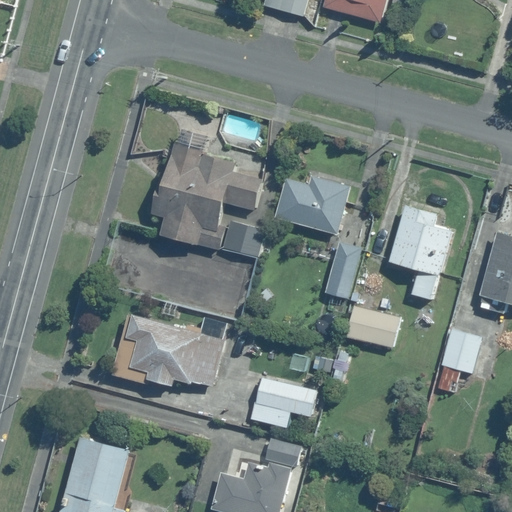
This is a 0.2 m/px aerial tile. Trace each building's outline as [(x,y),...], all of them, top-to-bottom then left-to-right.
[(265,0),(263,6),(315,21),(320,0),(265,0)] [(328,0),(325,9),(384,26),(390,0),(328,0)] [(169,218),(165,236),(262,261),(270,229),(235,220),(233,227),(225,225),(230,204),(258,211),(267,179),(238,171),(243,153),(180,137),(168,185),(162,184),(155,215),(169,218)] [(288,179),(277,219),(340,236),(353,186),(317,176),(314,187),(288,179)] [(443,216),(410,206),(392,264),(421,272),(414,296),(435,302),(457,231),(440,226),(443,216)] [(511,238),(499,235),(499,238),(482,298),(485,299),(483,308),(508,314),(510,305),(511,305),(511,238)] [(366,250),(343,243),(327,295),(333,296),(331,304),(348,310),(366,250)] [(205,328),(131,313),(117,376),(175,390),(177,382),(216,392),(232,323),(208,317),(205,328)] [(487,338),(455,329),(444,366),(447,367),(441,387),(457,392),(463,372),(476,376),(487,338)] [(318,354),(314,370),(332,374),(336,359),(318,354)] [(320,390),(266,375),(254,419),(290,429),(294,415),(312,419),(320,390)] [(134,451),(84,438),(64,511),(129,511),(130,510),(119,507),(134,451)] [(222,472),(212,511),(216,511),(282,511),(294,471),(300,473),(307,449),(274,440),(265,470),(250,466),(246,479),(222,472)] [(380,505),(400,509),(405,484),(378,480),(376,491),(382,492),(380,505)]
